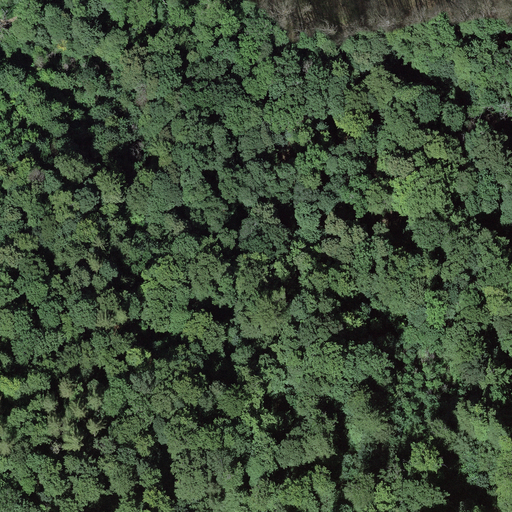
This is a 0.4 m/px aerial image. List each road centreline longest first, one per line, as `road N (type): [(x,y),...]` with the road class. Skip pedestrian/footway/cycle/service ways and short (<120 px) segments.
road 1 (track): [(0,426),(116,381),(130,361),(122,341),(102,338),(38,361),(0,363)]
road 2 (track): [(287,14),(194,12),(141,31),(88,25),(55,7),(0,19)]
